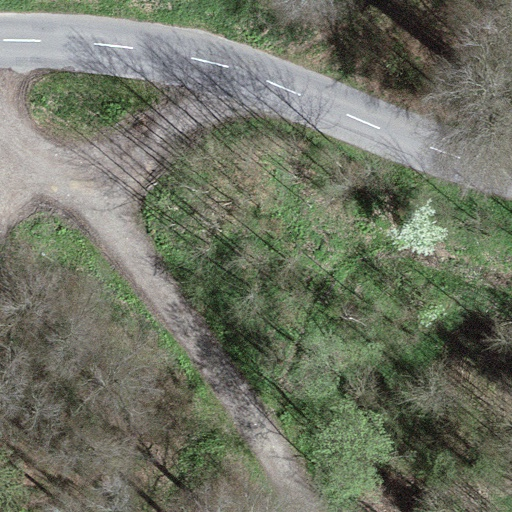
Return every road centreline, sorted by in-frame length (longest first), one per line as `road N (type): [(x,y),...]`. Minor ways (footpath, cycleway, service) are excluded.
road 1 (tertiary): [(511,154),(111,48),(0,50)]
road 2 (track): [(296,511),(233,396),(71,185),(0,121)]
